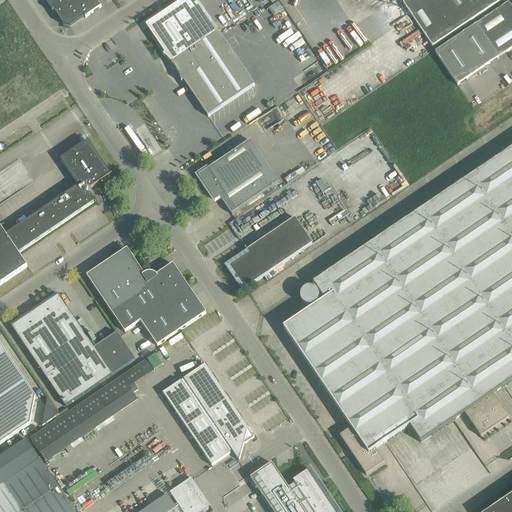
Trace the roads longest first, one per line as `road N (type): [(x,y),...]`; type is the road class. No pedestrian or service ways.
road 1 (unclassified): [(364,511),(156,207)]
road 2 (unknown): [(156,207),(258,115),(276,87),(271,62),(228,0)]
road 3 (unclassified): [(0,311),(156,207)]
road 4 (unclassified): [(156,207),(60,59)]
